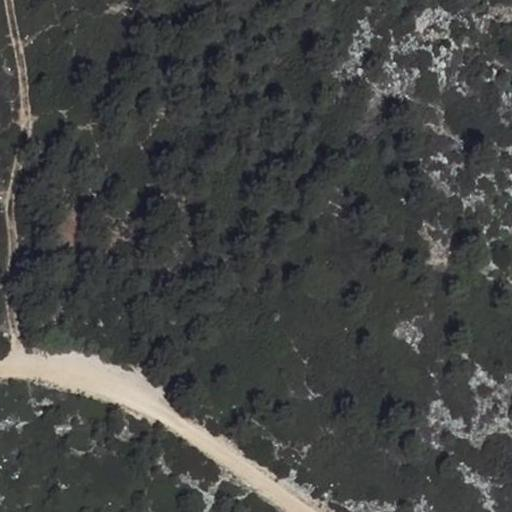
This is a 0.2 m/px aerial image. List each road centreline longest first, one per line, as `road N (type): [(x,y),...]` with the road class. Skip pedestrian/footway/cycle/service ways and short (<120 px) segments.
road 1 (track): [(21,365),(10,302),(23,84),(9,0)]
road 2 (track): [(306,511),(119,378),(86,364),(0,371)]
